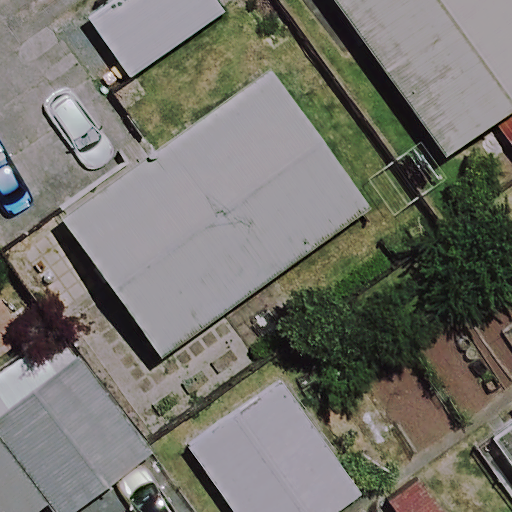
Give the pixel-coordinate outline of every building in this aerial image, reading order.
[(216,15),(205,0),(108,0),(79,20),(120,80),(216,15)] [(511,0),(324,0),(437,157),(473,131),(510,181),(511,179),(511,0)] [(360,208),(262,72),(56,220),(153,356),(360,208)] [(0,420),(0,511),(28,511),(38,505),(43,511),(67,511),(143,453),(73,364),(0,420)] [(325,511),(353,494),(275,381),(180,446),(224,511),(325,511)] [(511,406),(467,438),(511,502),(511,406)] [(442,511),(424,481),(372,511),(442,511)]
